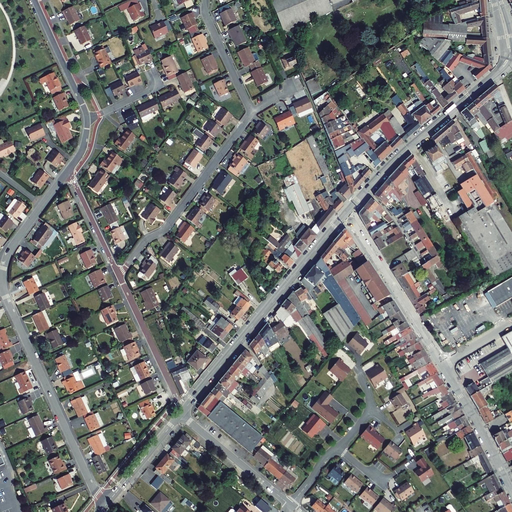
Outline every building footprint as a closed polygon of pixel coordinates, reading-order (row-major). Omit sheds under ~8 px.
[(142,8),(137,0),(132,0),(125,3),(134,21),(144,16),(140,9),(142,8)] [(190,0),(184,3),(186,9),(194,6),(190,0)] [(333,11),(327,0),(269,0),(283,32),(333,11)] [(448,11),(452,20),(455,25),(460,24),(457,15),(474,10),(475,12),(480,12),(480,18),(487,16),(485,0),(482,0),(460,7),(448,11)] [(73,7),(62,12),(64,16),(65,15),(70,25),(79,21),(73,7)] [(231,9),(219,14),(222,19),(226,26),(236,21),(233,15),(231,9)] [(450,21),(452,20),(448,11),(435,16),(437,22),(446,19),(447,22),(450,21)] [(195,18),(192,13),(181,18),(186,30),(188,29),(191,35),(198,31),(196,25),(197,25),(194,20),(193,18),(195,18)] [(482,34),(482,31),(474,29),(472,27),(481,24),(488,23),(487,16),(480,18),(466,22),(467,28),(469,28),(472,33),(482,34)] [(454,37),(455,25),(423,23),(423,24),(421,20),(416,21),(422,35),(454,37)] [(168,32),(163,22),(154,26),(153,26),(151,27),(150,29),(155,39),(168,32)] [(454,37),(466,38),(467,28),(466,22),(460,24),(455,25),(454,37)] [(84,26),(74,31),(78,38),(82,45),(91,40),(84,26)] [(230,35),(236,47),(246,42),(238,26),(227,31),(229,35),(230,35)] [(192,39),(200,35),(198,31),(191,35),(190,35),(192,39)] [(204,38),(202,34),(200,35),(192,39),(191,39),(198,52),(208,48),(203,38),(204,38)] [(476,81),(492,67),(484,64),(473,60),(470,58),(466,57),(446,50),(453,42),(425,37),(417,42),(429,53),(429,54),(445,67),(450,72),(459,62),(462,63),(479,69),(472,75),(476,81)] [(482,39),(466,38),(466,42),(465,42),(465,44),(482,45),(483,55),(490,56),(489,39),(482,39)] [(185,47),(189,56),(194,53),(190,44),(185,47)] [(149,62),(153,61),(145,45),(143,46),(142,48),(134,52),(136,55),(140,64),(140,65),(148,62),(149,62)] [(111,63),(109,59),(113,58),(108,47),(104,49),(94,54),(101,68),(111,63)] [(248,48),(237,53),(239,56),(240,56),(245,68),(249,66),(252,72),(261,67),(258,61),(255,63),(248,48)] [(400,54),(403,59),(410,54),(407,50),(400,54)] [(214,59),(212,55),(201,60),(208,74),(216,70),(218,69),(213,59),(214,59)] [(285,69),(296,64),(292,55),(281,60),(285,69)] [(492,67),(490,56),(483,55),(483,59),(474,57),(473,60),(484,64),(492,67)] [(164,70),(167,77),(178,72),(171,57),(161,61),(165,69),(164,70)] [(400,71),(405,69),(402,60),(397,62),(400,71)] [(435,89),(417,63),(414,65),(416,68),(415,68),(423,79),(421,81),(430,93),(435,89)] [(476,81),(472,75),(462,63),(450,72),(455,78),(465,90),(476,81)] [(268,82),(261,67),(252,72),(251,72),(258,86),(268,82)] [(457,96),(465,90),(455,78),(452,80),(443,69),(441,71),(439,73),(443,79),(457,96)] [(138,85),(142,83),(137,72),(125,78),(129,87),(137,83),(138,85)] [(57,80),(53,73),(40,79),(40,80),(39,81),(40,83),(42,83),(42,84),(46,82),(52,94),(61,90),(60,86),(61,86),(58,80),(57,80)] [(186,73),(177,77),(185,93),(193,89),(186,73)] [(316,78),(305,83),(313,101),(323,95),(316,78)] [(225,83),(224,79),(214,84),(220,97),(228,93),(224,84),(225,83)] [(457,96),(443,79),(439,83),(449,95),(444,99),(448,104),(451,102),(457,96)] [(118,95),(125,91),(121,82),(110,87),(114,96),(118,94),(118,95)] [(421,102),(424,100),(421,95),(413,84),(410,86),(418,98),(420,100),(421,102)] [(490,128),(491,129),(493,132),(494,133),(499,141),(498,141),(499,142),(504,138),(507,141),(511,137),(511,133),(511,132),(511,122),(511,120),(498,92),(499,91),(494,85),(472,104),(487,124),(490,128)] [(441,96),(435,89),(430,93),(436,100),(441,96)] [(181,99),(176,90),(158,99),(162,108),(181,99)] [(323,110),(318,114),(321,119),(328,116),(338,107),(327,92),(323,95),(313,101),(314,104),(324,98),(326,100),(327,101),(327,103),(322,109),(323,110)] [(59,111),(68,107),(64,97),(66,97),(64,93),(62,94),(59,95),(58,94),(53,96),(54,98),(53,98),(59,111)] [(407,109),(396,95),(391,99),(403,117),(408,125),(402,129),(388,110),(383,115),(388,122),(391,126),(398,137),(402,142),(403,143),(420,127),(409,113),(407,109)] [(444,99),(441,96),(436,100),(442,109),(448,104),(444,99)] [(314,112),(308,98),(293,104),(297,114),(302,112),(303,116),(314,112)] [(159,109),(155,100),(136,109),(141,118),(159,109)] [(415,107),(426,122),(432,117),(425,107),(421,102),(420,100),(417,102),(413,104),(413,105),(415,107)] [(432,117),(440,110),(433,101),(425,107),(432,117)] [(487,124),(472,104),(466,109),(473,117),(476,115),(478,118),(484,126),(485,125),(487,124)] [(328,116),(321,119),(324,126),(335,120),(333,116),(337,112),(339,115),(340,114),(342,112),(340,110),(338,107),(328,116)] [(345,107),(340,110),(342,112),(344,115),(348,111),(345,107)] [(420,127),(426,122),(415,107),(413,109),(413,110),(409,113),(420,127)] [(215,119),(217,120),(221,124),(224,126),(229,119),(230,119),(233,116),(223,109),(215,119)] [(473,117),(466,109),(460,114),(473,129),(476,127),(478,130),(480,128),(478,125),(475,121),(473,117)] [(138,121),(133,111),(123,115),(127,125),(133,122),(134,123),(138,121)] [(284,127),(287,125),(288,126),(288,127),(295,123),(289,112),(283,115),(279,117),(274,119),(279,131),(284,128),(284,127)] [(382,132),(391,126),(388,122),(383,115),(367,127),(372,134),(379,129),(382,132)] [(341,123),(342,123),(340,118),(335,120),(324,126),(325,130),(341,123)] [(53,126),(62,143),(72,139),(67,128),(71,127),(67,119),(53,126)] [(220,132),(223,129),(211,121),(204,130),(206,132),(213,137),(214,138),(219,131),(220,132)] [(347,127),(350,126),(346,121),(344,122),(345,124),(342,125),(341,123),(325,130),(328,135),(343,129),(347,127)] [(457,144),(460,142),(459,140),(462,138),(452,121),(446,126),(457,144)] [(258,126),(253,133),(262,140),(270,130),(259,122),(257,125),(258,126)] [(43,123),(40,124),(45,134),(48,133),(43,123)] [(38,138),(45,135),(45,134),(40,124),(26,131),(30,140),(38,137),(38,138)] [(366,126),(362,129),(368,137),(372,134),(367,127),(366,126)] [(398,137),(391,126),(382,132),(387,140),(384,142),(389,147),(398,137)] [(446,126),(435,135),(439,142),(442,147),(450,142),(451,145),(454,143),(456,145),(457,144),(446,126)] [(398,137),(389,147),(384,142),(379,147),(377,145),(376,145),(375,146),(368,137),(362,129),(359,131),(356,128),(354,129),(357,133),(361,139),(362,139),(373,153),(372,153),(381,163),(402,142),(398,137)] [(340,135),(345,133),(343,129),(328,135),(330,140),(340,135)] [(135,136),(127,130),(120,140),(119,139),(115,144),(119,147),(123,150),(124,151),(135,136)] [(351,136),(350,134),(345,136),(346,136),(341,138),(340,135),(330,140),(332,146),(342,141),(351,136)] [(342,141),(332,146),(334,151),(344,146),(343,143),(353,138),(355,140),(359,138),(356,134),(355,135),(351,136),(342,141)] [(211,145),(213,142),(204,135),(196,145),(205,151),(210,144),(211,145)] [(258,150),(261,146),(258,142),(250,136),(244,144),(243,143),(239,149),(245,153),(244,155),(251,160),(254,156),(250,153),(253,148),(256,150),(258,150)] [(306,139),(310,146),(319,167),(324,177),(328,175),(330,174),(312,136),(306,139)] [(371,164),(375,169),(381,163),(372,153),(373,153),(362,139),(361,139),(334,152),(340,166),(345,162),(347,161),(344,156),(347,153),(351,158),(355,155),(356,158),(364,152),(368,158),(372,163),(371,164)] [(7,155),(15,151),(10,141),(4,144),(2,140),(1,140),(0,140),(0,157),(7,154),(7,155)] [(484,153),(485,152),(490,149),(485,140),(479,143),(484,153)] [(447,163),(436,146),(425,153),(436,172),(441,170),(438,165),(443,162),(445,164),(446,163),(447,163)] [(489,158),(494,155),(491,149),(490,149),(485,152),(489,158)] [(193,169),(202,156),(194,150),(185,162),(193,169)] [(61,162),(64,158),(54,151),(47,161),(55,167),(60,161),(61,162)] [(462,156),(451,163),(456,170),(462,166),(469,162),(464,155),(462,151),(460,152),(462,156)] [(471,151),(464,155),(469,162),(473,169),(477,175),(492,201),(498,197),(474,158),(471,151)] [(110,172),(111,173),(111,172),(114,174),(119,167),(118,166),(123,160),(112,153),(106,162),(104,160),(100,165),(103,167),(110,172)] [(247,161),(236,153),(233,157),(235,158),(229,166),(230,167),(228,169),(236,175),(238,173),(247,161)] [(405,170),(411,165),(420,179),(426,188),(425,189),(428,194),(434,191),(415,161),(412,155),(402,164),(405,170)] [(349,172),(345,162),(340,166),(345,178),(350,175),(349,172)] [(462,166),(466,173),(473,169),(469,162),(462,166)] [(405,170),(402,164),(388,179),(400,197),(403,195),(397,187),(407,175),(408,174),(405,170)] [(353,182),(356,189),(371,172),(364,166),(363,167),(360,169),(363,172),(360,175),(356,171),(354,173),(352,174),(353,177),(355,181),(353,182)] [(186,175),(176,167),(174,171),(176,172),(168,183),(178,190),(180,186),(179,185),(185,178),(184,177),(186,175)] [(96,177),(89,187),(97,193),(110,176),(100,169),(95,176),(96,177)] [(40,188),(48,177),(40,170),(31,182),(40,188)] [(232,179),(222,171),(216,180),(217,181),(211,188),(220,195),(232,179)] [(340,188),(341,189),(338,193),(336,192),(334,194),(339,200),(342,204),(351,195),(341,173),(338,174),(343,185),(340,188)] [(282,179),(286,188),(298,183),(294,174),(282,179)] [(323,184),(331,180),(328,175),(324,177),(320,178),(323,184)] [(345,178),(352,194),(356,189),(353,182),(351,177),(350,175),(345,178)] [(460,185),(476,213),(493,203),(492,201),(477,175),(460,185)] [(316,225),(319,232),(335,213),(326,204),(321,195),(327,192),(323,184),(320,178),(317,180),(304,187),(302,184),(299,186),(307,203),(309,201),(316,198),(323,210),(321,212),(321,216),(322,217),(316,225)] [(399,201),(401,199),(400,197),(388,179),(384,183),(391,190),(390,191),(399,201)] [(443,205),(436,194),(431,198),(428,194),(425,189),(426,188),(420,179),(414,183),(418,191),(426,203),(432,212),(443,205)] [(143,184),(138,180),(135,185),(140,189),(143,184)] [(299,216),(310,211),(307,205),(307,203),(299,186),(298,183),(286,188),(292,201),(299,216)] [(391,199),(395,203),(399,201),(390,191),(391,190),(384,183),(381,187),(388,193),(387,195),(391,199)] [(384,198),(388,202),(391,199),(387,195),(388,193),(381,187),(377,191),(385,197),(384,198)] [(289,202),(292,201),(286,188),(283,190),(289,202)] [(321,195),(326,204),(335,213),(336,214),(343,206),(342,204),(339,200),(334,194),(336,192),(334,188),(327,192),(321,195)] [(170,202),(176,195),(168,189),(160,200),(168,206),(171,203),(170,202)] [(468,218),(476,213),(461,190),(457,193),(464,205),(460,207),(464,214),(465,213),(468,218)] [(374,196),(386,206),(388,202),(384,198),(385,197),(377,191),(374,196)] [(426,203),(418,191),(414,194),(422,206),(426,203)] [(205,198),(199,205),(201,206),(207,211),(215,200),(206,193),(203,197),(205,198)] [(371,199),(367,203),(375,210),(378,212),(380,215),(384,211),(381,208),(371,199)] [(19,216),(26,207),(18,201),(8,213),(15,218),(18,215),(19,216)] [(69,204),(68,201),(57,206),(64,220),(73,216),(69,208),(68,205),(69,204)] [(372,213),(375,210),(367,203),(363,208),(369,213),(370,212),(372,213)] [(469,224),(496,208),(493,203),(476,213),(468,218),(465,213),(464,214),(453,221),(466,242),(476,235),(469,224)] [(110,204),(100,209),(102,212),(103,212),(109,225),(118,221),(110,204)] [(160,211),(152,204),(142,217),(152,224),(155,220),(154,219),(160,211)] [(196,207),(187,219),(200,229),(202,226),(197,222),(204,213),(196,207)] [(366,228),(371,225),(369,223),(368,220),(371,217),(373,219),(380,224),(383,223),(378,219),(372,213),(370,212),(369,213),(363,208),(359,213),(359,215),(365,226),(366,228)] [(399,215),(396,211),(394,208),(390,211),(395,216),(399,215)] [(472,252),(485,273),(488,271),(490,274),(492,277),(500,273),(500,274),(511,267),(511,234),(496,208),(469,224),(476,235),(466,242),(469,247),(472,252)] [(410,209),(408,210),(410,212),(415,220),(418,218),(415,212),(413,213),(410,209)] [(378,219),(381,216),(380,215),(378,212),(375,210),(372,213),(378,219)] [(404,229),(416,221),(415,220),(410,212),(398,220),(399,221),(405,217),(408,222),(402,226),(404,229)] [(11,227),(13,223),(1,214),(0,214),(0,228),(5,232),(10,226),(11,227)] [(389,223),(392,221),(387,215),(384,218),(389,223)] [(412,227),(416,233),(421,229),(417,223),(416,221),(404,229),(406,231),(412,227)] [(194,229),(184,222),(179,229),(181,230),(176,237),(184,243),(194,229)] [(43,226),(51,231),(53,229),(45,223),(43,226)] [(77,245),(85,242),(80,233),(82,232),(79,225),(77,226),(76,223),(68,227),(77,245)] [(292,227),(295,234),(303,225),(300,223),(292,227)] [(383,229),(387,227),(383,223),(380,224),(377,226),(374,223),(371,225),(366,228),(371,236),(383,229)] [(299,241),(307,247),(319,232),(316,225),(316,224),(310,231),(303,225),(295,234),(296,237),(296,238),(298,240),(299,241)] [(43,226),(38,232),(39,233),(34,240),(42,247),(45,243),(46,244),(49,246),(55,238),(51,235),(53,233),(51,231),(43,226)] [(116,244),(125,240),(120,229),(119,227),(110,232),(116,244)] [(392,230),(393,229),(392,227),(384,231),(383,229),(371,236),(374,241),(392,230)] [(395,236),(401,232),(397,227),(393,229),(392,230),(393,233),(395,236)] [(420,240),(421,242),(427,238),(421,229),(416,233),(409,237),(411,240),(418,236),(420,240)] [(349,247),(355,243),(346,230),(344,230),(341,234),(345,238),(342,241),(345,244),(349,247)] [(379,251),(403,237),(401,232),(395,236),(388,240),(386,237),(393,233),(392,230),(374,241),(379,251)] [(289,259),(295,252),(293,248),(293,246),(288,234),(279,244),(270,237),(267,240),(277,249),(279,251),(289,259)] [(332,243),(341,249),(345,244),(342,241),(345,238),(341,234),(332,243)] [(427,250),(432,247),(427,238),(421,242),(420,242),(415,246),(418,250),(424,246),(427,250)] [(42,247),(34,240),(31,243),(40,250),(42,247)] [(307,247),(299,241),(293,248),(295,252),(298,258),(307,247)] [(179,250),(169,242),(164,248),(165,249),(160,256),(168,262),(179,250)] [(324,263),(331,255),(333,257),(335,256),(337,254),(341,257),(344,262),(340,264),(348,275),(353,272),(345,260),(349,257),(346,253),(341,249),(332,243),(320,258),(324,263)] [(279,251),(277,249),(275,252),(266,246),(265,248),(266,249),(271,253),(275,256),(279,251)] [(358,263),(365,258),(356,246),(352,249),(356,252),(352,255),(358,263)] [(438,256),(432,247),(427,250),(420,254),(421,256),(428,252),(430,255),(424,259),(426,263),(438,256)] [(270,274),(274,270),(277,274),(278,272),(279,272),(279,273),(281,271),(281,269),(280,268),(282,266),(275,260),(273,262),(271,261),(270,262),(267,259),(269,256),(269,255),(271,253),(266,249),(265,251),(261,256),(259,258),(268,266),(265,269),(270,274)] [(35,257),(25,250),(22,254),(23,255),(22,256),(18,261),(27,267),(35,257)] [(80,255),(87,269),(96,264),(91,254),(93,254),(91,250),(80,255)] [(417,267),(421,265),(412,250),(404,254),(408,261),(412,259),(417,267)] [(289,268),(294,263),(289,259),(279,251),(275,256),(289,268)] [(355,270),(367,262),(365,258),(358,263),(355,265),(349,256),(349,257),(345,260),(353,272),(355,270)] [(438,268),(444,265),(438,256),(426,263),(421,266),(425,273),(431,284),(435,281),(427,269),(435,264),(438,268)] [(59,265),(68,260),(67,257),(57,261),(59,265)] [(148,278),(157,266),(146,258),(142,264),(145,266),(140,272),(148,278)] [(313,266),(324,275),(329,270),(327,267),(324,263),(320,258),(313,266)] [(367,262),(355,270),(376,302),(383,299),(389,296),(367,262)] [(330,272),(337,283),(343,278),(348,275),(340,264),(333,269),(330,272)] [(401,264),(391,269),(397,279),(407,273),(401,264)] [(320,280),(322,283),(327,280),(324,275),(313,266),(300,282),(304,287),(312,299),(313,301),(317,299),(311,290),(320,280)] [(248,278),(241,269),(236,273),(231,277),(238,286),(248,278)] [(89,275),(95,288),(105,283),(102,276),(103,276),(100,270),(89,275)] [(330,272),(329,270),(324,275),(327,280),(322,283),(327,289),(328,291),(331,294),(337,303),(335,305),(336,306),(323,315),(337,336),(339,338),(342,342),(346,337),(361,318),(359,316),(357,313),(355,310),(353,307),(351,304),(349,301),(347,298),(345,295),(343,292),(341,289),(339,286),(337,283),(330,272)] [(414,285),(416,283),(409,272),(407,273),(414,285)] [(414,285),(407,273),(397,279),(404,291),(414,285)] [(30,295),(39,291),(33,278),(24,282),(30,295)] [(511,278),(484,293),(492,310),(511,299),(511,278)] [(415,288),(422,283),(421,281),(416,283),(414,285),(404,291),(412,303),(422,296),(421,293),(419,294),(415,288)] [(107,286),(98,290),(104,303),(112,298),(108,290),(109,290),(107,286)] [(421,293),(423,296),(426,294),(429,292),(435,289),(433,286),(421,293)] [(310,301),(312,299),(304,287),(294,293),(307,312),(311,310),(304,300),(306,299),(308,301),(310,301)] [(151,288),(140,293),(145,302),(149,310),(159,306),(151,288)] [(250,306),(247,304),(250,301),(237,290),(234,294),(238,297),(233,303),(237,306),(245,313),(250,306)] [(293,292),(286,301),(295,308),(313,335),(323,349),(328,346),(307,315),(309,314),(307,312),(294,293),(293,292)] [(44,293),(35,297),(41,312),(45,311),(51,308),(44,293)] [(419,314),(425,311),(421,304),(429,299),(426,294),(423,296),(422,296),(412,303),(419,314)] [(389,296),(383,299),(386,305),(378,309),(377,309),(380,315),(396,306),(393,301),(389,296)] [(215,313),(218,310),(212,305),(206,300),(204,303),(215,313)] [(313,335),(295,308),(286,301),(286,300),(280,307),(276,313),(282,322),(290,314),(296,323),(298,322),(309,337),(313,335)] [(212,305),(218,310),(220,307),(214,302),(212,305)] [(113,305),(101,311),(108,325),(117,321),(115,316),(114,313),(115,312),(116,312),(113,305)] [(230,315),(238,321),(245,313),(237,306),(230,315)] [(388,315),(389,318),(400,312),(396,306),(380,315),(378,316),(380,319),(380,320),(388,315)] [(194,323),(201,329),(204,326),(198,321),(199,320),(183,307),(180,311),(194,323)] [(45,320),(48,319),(45,311),(41,312),(32,316),(40,333),(49,329),(49,328),(45,320)] [(393,326),(383,332),(385,335),(390,332),(406,322),(400,312),(389,318),(393,323),(392,324),(393,326)] [(285,336),(289,333),(282,322),(276,313),(273,316),(278,325),(271,330),(276,338),(284,333),(285,336)] [(216,325),(227,334),(233,327),(221,318),(219,320),(217,318),(213,323),(214,323),(216,325)] [(372,321),(370,318),(363,322),(366,326),(372,321)] [(394,337),(409,327),(406,322),(390,332),(394,337)] [(199,332),(201,329),(194,323),(191,326),(199,332)] [(121,326),(114,329),(121,343),(132,338),(131,334),(129,334),(125,324),(121,326)] [(258,335),(268,349),(279,342),(276,338),(271,330),(267,324),(258,335)] [(225,336),(227,334),(216,325),(210,331),(222,340),(225,336)] [(412,332),(409,327),(394,337),(384,342),(386,345),(396,338),(398,341),(399,340),(412,332)] [(0,348),(1,351),(12,346),(11,342),(9,343),(5,333),(6,332),(5,329),(0,330),(0,348)] [(45,335),(47,339),(49,338),(54,349),(63,345),(63,344),(65,343),(65,342),(66,341),(64,337),(63,336),(62,336),(59,337),(56,330),(46,334),(45,335)] [(401,343),(393,347),(395,349),(399,347),(415,337),(412,332),(399,340),(401,343)] [(359,356),(368,345),(361,340),(362,339),(358,335),(356,334),(348,344),(354,349),(355,348),(357,350),(355,353),(359,356)] [(258,335),(254,340),(262,352),(264,355),(269,350),(268,349),(258,335)] [(325,360),(329,358),(323,349),(313,335),(309,337),(319,352),(325,360)] [(156,339),(159,347),(166,345),(163,336),(156,339)] [(198,342),(211,353),(216,347),(203,336),(198,342)] [(410,347),(419,342),(415,337),(399,347),(401,348),(403,347),(405,350),(410,347)] [(249,345),(258,358),(262,352),(254,340),(249,345)] [(138,348),(135,342),(132,343),(123,347),(129,361),(140,356),(137,349),(138,348)] [(414,355),(423,350),(419,342),(410,347),(405,350),(403,351),(404,354),(409,352),(410,353),(412,352),(414,355)] [(0,354),(0,360),(3,366),(12,362),(13,362),(11,357),(9,354),(11,354),(9,350),(0,354)] [(408,366),(427,355),(423,350),(414,355),(413,355),(413,356),(414,358),(409,360),(410,362),(407,363),(408,366)] [(187,363),(197,371),(200,367),(201,368),(202,366),(201,365),(203,362),(204,363),(207,359),(197,351),(192,357),(188,362),(187,363)] [(245,351),(240,356),(251,364),(251,363),(249,362),(253,358),(245,351)] [(57,359),(55,359),(59,369),(61,373),(70,369),(64,355),(63,356),(57,359)] [(414,366),(417,370),(431,363),(427,355),(408,366),(403,369),(404,371),(414,366)] [(250,372),(252,374),(256,369),(251,364),(240,356),(236,361),(250,372)] [(340,379),(342,381),(351,371),(344,366),(344,367),(341,365),(344,362),(340,358),(330,371),(340,379)] [(181,360),(183,366),(177,368),(180,374),(179,374),(182,380),(183,382),(191,378),(182,359),(181,360)] [(246,377),(250,372),(236,361),(232,366),(241,372),(246,377)] [(12,362),(3,366),(5,370),(14,366),(12,362)] [(141,381),(150,377),(146,368),(146,367),(144,362),(134,367),(141,381)] [(420,374),(424,381),(424,380),(438,373),(431,363),(417,370),(412,373),(414,375),(418,372),(419,374),(420,374)] [(375,384),(387,376),(379,364),(374,367),(376,370),(374,371),(373,370),(366,374),(373,385),(375,384)] [(179,381),(182,380),(179,374),(180,374),(177,368),(177,369),(175,365),(172,366),(173,367),(171,368),(170,365),(167,366),(181,395),(184,394),(179,381)] [(232,366),(226,374),(234,380),(241,372),(232,366)] [(264,377),(270,386),(274,382),(270,376),(263,366),(258,371),(263,376),(264,377)] [(21,394),(32,389),(25,372),(15,376),(21,389),(19,390),(21,394)] [(401,382),(414,375),(412,373),(399,380),(401,382)] [(429,384),(433,390),(445,384),(438,373),(424,380),(427,385),(429,384)] [(234,389),(238,384),(234,380),(226,374),(222,379),(234,389)] [(66,385),(70,394),(84,388),(81,381),(76,383),(74,377),(65,381),(62,382),(64,386),(66,385)] [(270,386),(264,377),(261,381),(260,382),(263,385),(268,389),(270,386)] [(146,395),(156,391),(152,384),(154,383),(152,379),(141,385),(146,395)] [(218,384),(233,396),(238,391),(234,389),(222,379),(218,384)] [(488,386),(485,379),(479,382),(481,386),(477,388),(474,383),(465,388),(470,397),(488,386)] [(260,382),(257,386),(265,393),(268,389),(263,385),(260,382)] [(226,398),(226,399),(229,396),(239,404),(241,402),(233,396),(218,384),(214,388),(226,398)] [(435,393),(439,399),(441,398),(450,393),(445,384),(433,390),(422,396),(424,398),(429,395),(430,396),(435,393)] [(261,398),(265,393),(257,386),(250,394),(251,395),(253,396),(254,397),(256,394),(261,398)] [(490,389),(488,386),(470,397),(475,405),(484,399),(481,394),(490,389)] [(223,401),(226,398),(214,388),(210,393),(219,402),(230,410),(232,408),(223,401)] [(333,398),(326,392),(320,399),(319,399),(312,408),(331,424),(338,415),(325,404),(326,402),(328,404),(333,398)] [(205,417),(206,418),(219,402),(208,393),(195,409),(205,417)] [(450,393),(441,398),(442,401),(438,403),(439,404),(441,404),(443,407),(441,409),(438,410),(439,412),(456,402),(450,393)] [(406,404),(400,394),(390,400),(392,404),(393,403),(397,410),(406,404)] [(259,401),(254,397),(253,396),(250,399),(256,404),(259,401)] [(30,397),(18,402),(24,415),(33,410),(29,402),(32,401),(30,397)] [(71,402),(78,418),(83,416),(88,413),(80,398),(71,402)] [(484,399),(475,405),(478,410),(486,405),(490,403),(491,402),(492,402),(490,399),(485,401),(484,400),(484,399)] [(150,405),(148,400),(138,404),(141,409),(144,415),(145,414),(147,419),(150,417),(151,418),(155,416),(152,409),(152,408),(151,404),(150,405)] [(206,418),(249,454),(263,437),(232,412),(230,410),(219,402),(206,418)] [(449,415),(460,409),(456,402),(439,412),(432,416),(434,419),(447,412),(449,415)] [(486,405),(478,410),(481,415),(489,410),(486,405)] [(452,418),(454,421),(464,416),(460,409),(449,415),(437,422),(439,425),(452,418)] [(489,410),(481,415),(483,419),(491,415),(490,413),(489,410)] [(492,417),(501,412),(500,410),(494,413),(491,415),(483,419),(486,424),(494,419),(492,417)] [(84,419),(90,432),(99,427),(103,425),(98,413),(90,416),(84,419)] [(320,431),(326,424),(314,415),(306,424),(307,425),(302,430),(312,438),(318,430),(320,431)] [(36,436),(36,437),(48,431),(47,428),(44,429),(38,416),(37,416),(28,420),(32,428),(36,436)] [(467,421),(464,416),(454,421),(448,425),(451,430),(453,429),(467,421)] [(453,429),(456,433),(470,426),(467,421),(453,429)] [(425,436),(417,422),(412,425),(414,429),(411,430),(411,429),(405,433),(412,444),(414,443),(425,436)] [(375,431),(376,430),(370,425),(360,436),(377,450),(385,440),(380,436),(377,434),(378,434),(375,431)] [(483,452),(470,426),(456,433),(455,433),(459,441),(464,438),(471,451),(469,452),(472,459),(483,452)] [(36,436),(32,428),(27,430),(31,438),(36,436)] [(497,445),(511,436),(511,430),(509,432),(510,434),(508,435),(504,437),(501,431),(500,432),(499,429),(491,433),(497,445)] [(183,436),(177,443),(185,449),(190,442),(198,449),(201,446),(186,434),(184,437),(183,436)] [(88,439),(96,456),(99,455),(110,450),(108,446),(103,448),(97,435),(88,439)] [(511,436),(497,445),(503,454),(511,449),(511,436)] [(53,445),(54,444),(51,437),(42,441),(48,455),(56,451),(53,445)] [(396,446),(391,442),(383,451),(389,455),(389,454),(396,460),(402,452),(396,446)] [(170,453),(185,465),(187,462),(179,455),(185,449),(177,443),(172,449),(173,450),(170,453)] [(261,465),(264,467),(271,459),(273,456),(274,455),(263,446),(254,457),(262,464),(261,465)] [(511,449),(503,454),(506,462),(511,458),(511,449)] [(480,478),(482,481),(489,477),(487,474),(493,471),(483,452),(472,459),(471,460),(473,463),(476,461),(477,463),(480,461),(487,474),(480,478)] [(171,464),(175,468),(178,464),(182,467),(185,465),(170,453),(168,456),(167,455),(161,462),(168,467),(171,464)] [(96,456),(93,458),(95,464),(94,464),(97,471),(98,471),(100,475),(106,472),(99,455),(96,456)] [(59,456),(49,461),(55,475),(67,469),(64,463),(62,464),(59,456)] [(282,469),(284,466),(283,465),(283,466),(278,463),(278,462),(278,461),(278,460),(277,460),(277,459),(273,456),(271,459),(282,469)] [(415,473),(421,482),(434,474),(423,458),(417,462),(421,468),(415,473)] [(264,467),(279,480),(288,469),(286,467),(284,466),(282,469),(271,459),(264,467)] [(168,467),(161,462),(156,468),(157,469),(154,472),(169,484),(171,481),(162,474),(168,467)] [(338,482),(345,474),(338,469),(340,467),(336,464),(327,475),(330,477),(331,476),(338,482)] [(288,469),(279,480),(289,488),(296,479),(289,474),(291,471),(288,469)] [(289,474),(296,479),(298,477),(291,471),(289,474)] [(71,478),(69,474),(57,479),(62,490),(72,485),(69,478),(71,478)] [(357,479),(351,474),(344,483),(349,488),(350,487),(356,492),(363,485),(356,479),(357,479)] [(488,490),(490,493),(496,490),(498,489),(502,487),(495,474),(489,477),(482,481),(479,483),(480,486),(484,483),(486,483),(489,489),(488,490)] [(400,498),(402,501),(407,497),(406,496),(410,493),(412,494),(412,490),(408,482),(403,485),(403,486),(401,488),(400,487),(395,491),(396,493),(400,498)] [(37,488),(35,484),(24,489),(25,493),(37,488)] [(372,492),(367,487),(360,496),(365,501),(366,500),(372,505),(379,498),(372,492)] [(501,500),(504,507),(510,504),(504,492),(500,494),(498,495),(496,490),(490,493),(484,496),(487,501),(494,497),(497,502),(501,500)] [(160,493),(151,504),(160,511),(164,507),(165,509),(167,507),(168,508),(171,505),(168,502),(169,501),(160,493)] [(389,504),(383,499),(374,509),(378,511),(392,511),(397,507),(393,504),(391,507),(388,505),(389,504)] [(260,511),(267,511),(271,509),(260,500),(254,507),(260,511)] [(318,500),(312,507),(318,511),(322,511),(326,507),(318,500)]
